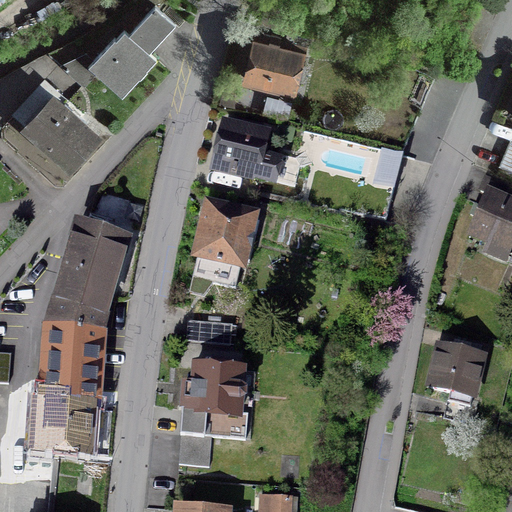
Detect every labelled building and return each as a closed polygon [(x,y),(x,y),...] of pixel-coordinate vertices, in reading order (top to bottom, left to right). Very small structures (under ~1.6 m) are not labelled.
[(467,16),(473,0),(441,0),(425,38),(452,50),(467,16)] [(113,38),(88,66),(121,96),(155,60),(148,53),(174,25),(154,6),(127,34),(123,31),(115,39),(113,38)] [(264,6),(261,21),(285,27),(288,12),(264,6)] [(269,42),(256,39),(246,82),(288,92),(291,78),(301,80),(304,65),(295,63),(298,49),(277,44),(279,38),(270,36),(269,42)] [(353,213),(383,221),(391,190),(400,158),(416,119),(434,77),(406,63),(370,148),(353,213)] [(64,105),(61,108),(51,99),(26,127),(68,165),(93,137),(82,127),(84,124),(64,105)] [(257,159),(262,139),(225,130),(218,155),(216,156),(214,161),(216,164),(215,170),(231,174),(231,176),(234,177),(234,174),(252,179),(272,183),(277,164),(257,159)] [(511,142),(509,141),(498,167),(511,173),(511,142)] [(484,254),(504,263),(511,243),(511,206),(504,203),(510,190),(485,180),(479,194),(486,196),(468,237),(488,245),(484,254)] [(251,221),(207,210),(196,258),(240,268),(241,265),(246,267),(256,226),(250,225),(251,221)] [(49,332),(44,396),(34,395),(29,459),(35,460),(42,460),(43,453),(87,457),(90,409),(93,409),(94,396),(98,334),(101,325),(125,242),(78,228),(48,330),(49,332)] [(230,328),(190,325),(189,341),(228,344),(230,328)] [(452,352),(438,348),(428,390),(449,395),(443,421),(470,428),(475,410),(469,409),(471,400),(472,400),(481,358),(467,355),(469,348),(454,345),(452,352)] [(0,385),(7,386),(9,357),(0,355),(0,385)] [(191,387),(184,386),(182,413),(195,414),(195,416),(236,419),(237,402),(238,402),(243,400),(243,393),(239,390),(238,390),(239,374),(199,370),(199,372),(193,371),(191,387)] [(207,470),(210,440),(180,437),(177,467),(207,470)] [(82,511),(87,464),(56,461),(51,511),(82,511)]
